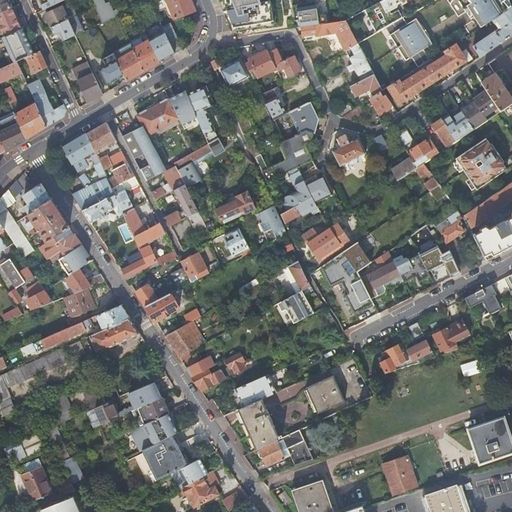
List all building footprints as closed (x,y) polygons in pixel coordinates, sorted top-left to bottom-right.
[(0,0),(0,13),(11,8),(7,0),(0,0)] [(84,0),(90,11),(95,8),(91,0),(84,0)] [(109,3),(105,5),(102,0),(91,0),(95,8),(99,19),(102,24),(113,19),(116,18),(109,3)] [(195,11),(190,0),(166,0),(174,19),(195,11)] [(223,0),(224,1),(225,0),(227,0),(231,10),(224,11),(227,20),(229,26),(230,27),(230,28),(232,31),(248,29),(253,28),(266,25),(274,24),(273,17),(270,1),(260,3),(258,0),(223,0)] [(323,0),(291,0),(293,10),(294,17),(295,21),(299,20),(301,28),(327,24),(326,15),(317,14),(316,4),(323,0)] [(401,3),(403,5),(407,3),(406,0),(405,0),(385,0),(365,11),(376,33),(379,31),(383,28),(384,28),(401,18),(398,11),(391,15),(389,11),(397,7),(398,4),(401,3)] [(492,19),(511,5),(506,0),(457,0),(467,14),(470,18),(473,22),(476,24),(478,23),(481,27),(492,19)] [(62,8),(68,21),(75,18),(69,5),(62,8)] [(481,57),(511,36),(511,6),(511,5),(492,19),(494,22),(495,22),(499,28),(473,46),(481,57)] [(19,27),(11,8),(0,13),(0,27),(2,32),(3,34),(19,27)] [(45,15),(51,28),(68,21),(62,8),(45,15)] [(118,17),(113,19),(117,26),(122,24),(118,17)] [(275,17),(273,17),(274,24),(266,25),(266,29),(277,27),(275,17)] [(423,50),(432,44),(415,19),(406,25),(402,18),(401,18),(384,28),(405,61),(411,58),(418,68),(430,61),(423,50)] [(68,21),(51,28),(54,36),(56,35),(59,34),(61,37),(62,39),(78,32),(75,25),(71,27),(68,21)] [(343,46),(346,51),(358,45),(357,43),(346,21),(327,24),(301,28),(302,37),(317,35),(318,37),(343,33),(349,43),(343,46)] [(174,54),(182,50),(170,25),(162,28),(164,33),(170,44),(169,44),(174,54)] [(164,33),(149,41),(159,63),(167,58),(174,54),(169,44),(170,44),(164,33)] [(16,43),(24,60),(26,59),(40,53),(33,38),(32,36),(25,39),(23,40),(16,43)] [(143,44),(140,39),(131,44),(132,47),(134,50),(143,44)] [(134,51),(144,72),(153,67),(159,63),(149,41),(143,44),(134,50),(134,51)] [(466,61),(455,44),(453,45),(444,51),(447,55),(402,84),(399,80),(394,83),(388,87),(399,104),(466,61)] [(369,66),(358,45),(346,51),(359,76),(362,81),(374,75),(369,66)] [(241,54),(239,48),(232,51),(236,57),(241,54)] [(124,76),(126,81),(136,76),(144,72),(134,51),(130,53),(120,59),(117,61),(124,76)] [(269,55),(267,51),(249,59),(250,62),(246,64),(250,71),(254,70),(258,77),(276,69),(269,55)] [(277,51),(269,55),(276,69),(280,67),(281,70),(284,69),(288,77),(301,71),(294,56),(282,62),(277,51)] [(44,62),(40,53),(26,59),(33,74),(46,67),(44,62)] [(106,85),(124,76),(117,61),(116,59),(113,54),(98,61),(101,67),(106,65),(107,67),(99,71),(106,85)] [(221,66),(218,59),(211,63),(215,70),(221,66)] [(246,64),(245,61),(241,62),(240,59),(220,70),(233,95),(241,91),(245,89),(253,85),(251,81),(254,79),(250,71),(246,64)] [(103,95),(87,62),(72,69),(87,104),(89,103),(103,95)] [(17,63),(0,70),(0,80),(21,72),(17,63)] [(511,86),(501,70),(480,83),(484,89),(486,91),(500,112),(503,109),(509,105),(511,103),(511,86)] [(362,81),(350,87),(355,97),(369,90),(373,97),(380,92),(382,91),(374,75),(362,81)] [(36,104),(47,127),(55,122),(64,117),(66,110),(63,104),(58,107),(54,100),(49,102),(48,101),(47,98),(46,95),(45,93),(44,90),(43,87),(41,83),(39,80),(27,85),(36,104)] [(191,104),(208,144),(218,138),(205,109),(213,105),(206,87),(187,95),(191,104)] [(10,88),(4,91),(12,109),(19,105),(12,94),(10,88)] [(286,114),(274,88),(261,94),(268,107),(270,113),(274,120),(286,114)] [(482,94),(473,100),(474,101),(481,112),(484,116),(494,109),(497,114),(500,112),(486,91),(482,94)] [(183,108),(191,104),(187,95),(186,92),(169,100),(173,108),(181,105),(183,108)] [(380,113),(393,106),(386,95),(383,97),(380,92),(373,97),(370,99),(370,101),(374,106),(375,106),(380,113)] [(123,137),(147,183),(167,171),(148,136),(179,119),(173,108),(169,100),(138,117),(143,126),(123,137)] [(467,122),(473,130),(487,120),(484,116),(481,112),(474,101),(460,111),(464,116),(467,122)] [(310,107),(309,103),(289,112),(300,134),(306,131),(313,133),(313,131),(313,129),(314,127),(314,125),(314,122),(314,120),(314,118),(314,116),(313,114),(312,112),(311,109),(310,107)] [(17,120),(26,141),(27,141),(26,139),(35,134),(47,127),(36,104),(15,115),(17,120)] [(353,110),(341,118),(352,121),(366,111),(361,105),(353,110)] [(336,114),(341,118),(353,110),(350,106),(336,114)] [(263,116),(270,113),(268,107),(260,111),(263,116)] [(236,120),(243,135),(253,130),(252,127),(252,126),(251,123),(250,124),(246,115),(236,120)] [(448,115),(441,119),(456,141),(473,130),(467,122),(464,116),(453,123),(448,115)] [(456,141),(441,119),(432,126),(446,148),(456,141)] [(0,138),(6,151),(7,153),(15,148),(26,141),(17,120),(0,127),(0,138)] [(98,128),(87,135),(96,156),(100,154),(99,153),(98,150),(113,142),(116,141),(107,123),(98,128)] [(405,129),(397,134),(403,146),(411,140),(405,129)] [(310,142),(313,133),(306,131),(300,134),(285,141),(298,167),(302,176),(315,166),(313,163),(312,160),(304,145),(310,142)] [(64,148),(79,175),(78,176),(85,188),(72,195),(82,211),(92,207),(97,204),(101,202),(105,200),(108,198),(109,199),(114,195),(112,189),(108,182),(103,171),(99,161),(97,157),(96,156),(87,135),(87,134),(64,148)] [(357,158),(365,154),(358,139),(350,143),(346,135),(337,140),(341,148),(333,152),(340,166),(349,162),(352,164),(357,162),(357,158)] [(382,135),(374,139),(381,151),(388,147),(382,135)] [(437,140),(433,143),(437,150),(439,153),(443,150),(437,140)] [(456,160),(477,191),(507,171),(486,140),(456,160)] [(288,171),(298,167),(285,141),(285,142),(279,144),(287,160),(273,167),(278,176),(288,171)] [(411,153),(408,155),(410,159),(416,169),(423,164),(439,153),(437,150),(433,153),(426,141),(422,144),(414,149),(410,151),(411,153)] [(98,150),(99,153),(113,145),(113,142),(98,150)] [(196,151),(182,159),(186,166),(212,151),(208,144),(196,151)] [(109,159),(122,152),(120,148),(113,152),(113,154),(108,156),(109,159)] [(99,161),(103,171),(126,160),(122,152),(109,159),(108,156),(102,159),(99,161)] [(392,167),(390,169),(397,181),(399,180),(405,175),(415,169),(416,169),(410,159),(394,169),(392,167)] [(430,192),(439,185),(423,164),(416,169),(415,169),(421,178),(425,174),(429,180),(424,183),(430,192)] [(112,171),(119,185),(132,178),(125,165),(112,171)] [(317,170),(315,166),(302,176),(312,197),(315,203),(333,195),(324,175),(326,174),(323,168),(317,170)] [(288,171),(303,203),(312,197),(302,176),(298,167),(288,171)] [(152,193),(156,200),(173,191),(185,184),(177,169),(165,175),(169,183),(163,186),(162,184),(159,185),(161,188),(152,193)] [(10,187),(0,198),(0,222),(4,229),(13,243),(17,249),(23,258),(34,250),(6,208),(11,205),(15,201),(20,196),(19,194),(23,190),(29,185),(26,180),(29,178),(25,172),(10,187)] [(408,180),(405,175),(399,180),(400,182),(402,184),(408,180)] [(121,210),(123,215),(133,209),(132,207),(132,206),(125,192),(126,189),(129,191),(139,185),(135,177),(132,178),(119,185),(117,186),(112,189),(114,195),(119,205),(121,210)] [(108,182),(112,189),(117,186),(114,179),(108,182)] [(511,182),(465,215),(466,218),(471,227),(478,223),(480,222),(479,222),(486,217),(486,218),(488,217),(488,216),(494,212),(495,212),(496,211),(496,210),(500,207),(501,208),(503,207),(503,206),(511,201),(511,202),(511,211),(511,212),(511,217),(490,228),(486,225),(480,228),(481,231),(474,234),(480,246),(486,259),(511,246),(511,182)] [(60,213),(41,184),(23,196),(27,201),(28,203),(26,205),(24,203),(22,204),(28,214),(21,220),(30,233),(32,232),(31,230),(36,226),(46,242),(69,227),(60,213)] [(165,218),(170,227),(190,216),(198,212),(196,207),(194,203),(185,184),(173,191),(183,211),(180,213),(177,212),(165,218)] [(238,203),(235,204),(229,207),(228,205),(217,210),(221,220),(222,220),(224,224),(245,213),(254,210),(255,209),(247,192),(246,192),(235,198),(236,198),(238,203)] [(82,211),(91,224),(100,218),(101,220),(108,216),(107,214),(115,208),(119,205),(114,195),(109,199),(108,198),(105,200),(101,202),(97,204),(92,207),(82,211)] [(281,215),(285,224),(301,215),(302,216),(311,211),(310,210),(317,207),(315,203),(312,197),(303,203),(281,215)] [(274,206),(264,211),(274,233),(271,235),(274,240),(287,234),(274,206)] [(466,218),(465,215),(462,217),(453,206),(433,220),(439,229),(436,231),(440,239),(443,237),(446,243),(442,246),(446,253),(450,251),(460,273),(468,269),(457,245),(453,238),(463,231),(459,225),(457,222),(459,220),(462,218),(463,220),(466,218)] [(311,211),(316,221),(322,217),(317,207),(310,210),(311,211)] [(123,215),(134,238),(156,225),(155,222),(150,224),(150,225),(143,228),(142,225),(144,223),(143,220),(140,221),(134,209),(133,209),(123,215)] [(198,212),(190,216),(198,231),(206,227),(198,212)] [(314,251),(315,253),(321,261),(349,242),(339,227),(341,225),(340,223),(321,236),(319,234),(316,235),(313,230),(304,236),(314,251)] [(156,225),(134,238),(141,253),(148,269),(159,265),(156,260),(152,250),(150,247),(149,243),(148,241),(165,232),(160,224),(156,225)] [(430,232),(426,225),(421,228),(424,233),(425,234),(431,244),(436,242),(430,232)] [(75,236),(69,227),(46,242),(43,244),(48,250),(57,245),(62,251),(63,253),(65,255),(68,254),(81,245),(75,236)] [(241,231),(240,229),(224,237),(234,256),(249,247),(241,231)] [(244,229),(241,231),(249,247),(252,245),(244,229)] [(446,253),(442,246),(433,230),(430,232),(436,242),(443,254),(446,253)] [(413,243),(409,236),(388,251),(395,263),(400,261),(397,254),(413,243)] [(7,255),(17,249),(13,243),(4,249),(7,255)] [(86,253),(81,245),(68,254),(69,255),(75,265),(80,262),(82,261),(89,257),(86,253)] [(479,263),(486,259),(480,246),(472,250),(479,263)] [(395,263),(388,251),(377,259),(381,268),(361,279),(371,297),(377,293),(378,296),(384,293),(385,289),(383,284),(400,275),(395,263)] [(450,251),(446,253),(443,254),(444,257),(435,262),(433,257),(428,260),(425,261),(435,280),(448,273),(451,278),(460,273),(450,251)] [(163,257),(166,263),(178,259),(178,258),(175,252),(163,257)] [(148,269),(141,253),(127,260),(129,266),(121,270),(128,280),(148,269)] [(199,253),(180,263),(183,268),(191,282),(209,273),(207,268),(199,253)] [(75,265),(69,255),(66,257),(68,261),(69,260),(73,266),(75,265)] [(0,261),(0,263),(16,288),(25,282),(33,277),(26,268),(22,271),(19,273),(14,265),(8,257),(5,259),(0,261)] [(163,257),(156,260),(159,265),(166,263),(163,257)] [(306,276),(299,262),(289,267),(302,291),(310,286),(306,276)] [(33,263),(28,266),(35,276),(38,273),(39,273),(33,263)] [(18,268),(15,264),(14,265),(19,273),(22,271),(19,267),(18,268)] [(302,291),(289,267),(285,269),(289,278),(289,279),(291,284),(293,285),(297,293),(302,291)] [(172,274),(179,289),(190,283),(191,282),(183,268),(172,274)] [(86,280),(79,269),(65,278),(75,293),(86,288),(105,281),(100,274),(86,280)] [(43,280),(38,273),(35,276),(38,281),(41,284),(45,291),(51,288),(44,278),(43,280)] [(403,279),(400,275),(383,284),(385,289),(403,279)] [(24,289),(30,299),(32,298),(27,289),(39,282),(38,281),(24,289)] [(27,301),(32,310),(52,302),(45,291),(39,282),(27,289),(32,298),(30,299),(27,301)] [(158,299),(145,306),(156,322),(179,308),(174,299),(179,296),(183,304),(190,300),(189,298),(195,294),(190,283),(179,289),(158,299)] [(324,283),(316,287),(322,298),(323,299),(330,294),(324,283)] [(357,307),(368,301),(359,283),(339,292),(351,315),(354,316),(358,313),(359,311),(357,307)] [(148,284),(136,293),(145,306),(158,299),(148,284)] [(466,298),(470,307),(476,304),(476,305),(479,304),(479,303),(483,301),(485,305),(484,305),(486,310),(487,309),(489,314),(492,313),(493,314),(499,310),(498,309),(501,308),(495,296),(496,294),(496,293),(496,291),(494,287),(493,287),(492,287),(492,285),(483,290),(482,289),(475,293),(466,298)] [(315,294),(310,286),(302,291),(297,293),(278,304),(282,312),(290,307),(293,311),(296,309),(295,308),(297,307),(295,304),(301,301),(315,294)] [(86,288),(75,293),(64,297),(72,317),(67,319),(70,327),(85,320),(83,313),(87,311),(94,308),(86,288)] [(21,301),(14,290),(8,294),(15,305),(21,301)] [(327,305),(334,301),(330,294),(323,299),(327,305)] [(327,305),(334,315),(342,309),(336,300),(334,301),(327,305)] [(306,310),(301,301),(295,304),(297,307),(300,314),(306,310)] [(371,307),(368,301),(357,307),(359,311),(358,313),(371,307)] [(126,313),(121,305),(90,318),(85,320),(70,327),(41,339),(45,348),(85,330),(84,327),(87,326),(92,324),(99,321),(103,330),(129,319),(126,313)] [(6,321),(22,314),(18,308),(3,316),(6,321)] [(194,321),(201,317),(197,310),(185,317),(189,324),(194,321)] [(273,318),(269,320),(276,333),(280,331),(273,318)] [(139,334),(129,319),(103,330),(90,336),(97,353),(139,334)] [(456,343),(471,336),(463,320),(448,327),(449,328),(456,343)] [(206,343),(194,321),(189,324),(188,325),(201,346),(206,343)] [(416,340),(424,335),(418,323),(409,327),(416,340)] [(201,346),(188,325),(170,335),(165,337),(173,349),(179,358),(184,356),(190,352),(201,346)] [(451,352),(459,349),(456,343),(449,328),(442,331),(441,330),(433,334),(434,336),(441,351),(443,350),(449,347),(451,352)] [(45,348),(41,339),(29,345),(31,350),(41,346),(43,349),(45,348)] [(208,352),(220,346),(216,339),(205,346),(208,352)] [(431,351),(432,351),(427,340),(407,351),(414,365),(418,363),(416,359),(418,358),(419,358),(431,351)] [(85,354),(80,341),(0,375),(0,403),(11,398),(6,389),(85,354)] [(379,359),(386,374),(396,371),(394,367),(408,359),(401,344),(399,345),(392,349),(386,352),(387,354),(379,359)] [(433,354),(431,351),(419,358),(420,361),(433,354)] [(193,357),(190,352),(184,356),(187,361),(193,357)] [(244,361),(239,352),(225,360),(230,369),(232,368),(233,370),(235,374),(245,368),(242,362),(244,361)] [(210,358),(187,370),(192,378),(208,369),(214,366),(212,363),(210,358)] [(137,390),(145,386),(137,368),(124,374),(132,392),(137,390)] [(208,369),(192,378),(198,387),(200,385),(203,390),(225,379),(220,371),(212,375),(208,369)] [(276,393),(268,375),(266,376),(235,390),(244,408),(263,399),(276,393)] [(318,414),(344,402),(333,377),(307,389),(318,414)] [(111,401),(116,399),(107,380),(83,391),(91,410),(95,408),(111,401)] [(154,390),(151,384),(145,386),(137,390),(140,397),(154,390)] [(75,417),(64,392),(51,397),(62,423),(70,420),(75,417)] [(15,410),(11,398),(0,403),(0,416),(0,417),(15,410)] [(169,413),(162,398),(143,407),(149,422),(169,413)] [(263,399),(244,408),(239,410),(243,419),(256,449),(259,448),(276,440),(279,439),(280,439),(266,408),(263,399)] [(118,417),(111,401),(95,408),(103,425),(118,417)] [(178,433),(169,413),(149,422),(132,431),(142,450),(173,435),(178,433)] [(340,421),(337,414),(332,417),(335,424),(340,421)] [(479,464),(511,453),(511,441),(504,417),(468,430),(479,464)] [(70,420),(62,423),(46,430),(53,446),(65,441),(64,437),(55,441),(52,432),(71,423),(70,420)] [(28,438),(20,441),(20,443),(27,457),(53,446),(46,430),(28,438)] [(267,466),(290,456),(295,466),(313,460),(299,430),(280,439),(279,439),(276,440),(259,448),(259,450),(258,453),(260,458),(263,459),(267,466)] [(141,451),(142,450),(132,431),(130,432),(140,452),(141,451)] [(187,465),(173,435),(142,450),(141,451),(156,481),(181,468),(187,465)] [(393,496),(417,487),(407,455),(382,464),(393,496)] [(84,479),(73,457),(71,458),(82,480),(84,479)] [(78,482),(82,480),(71,458),(61,463),(68,476),(72,485),(78,482)] [(200,459),(187,465),(181,468),(190,484),(203,477),(225,464),(221,458),(204,466),(200,459)] [(10,471),(13,480),(4,484),(5,485),(13,481),(23,482),(31,502),(42,497),(42,498),(44,498),(44,497),(53,493),(39,459),(10,471)] [(212,472),(203,477),(190,484),(182,488),(179,489),(183,497),(186,495),(193,508),(219,494),(214,486),(212,481),(216,479),(212,472)] [(61,496),(62,497),(75,491),(72,485),(68,476),(65,478),(61,485),(60,489),(60,492),(61,496)] [(299,511),(333,511),(323,480),(293,491),(299,511)] [(430,511),(465,511),(457,486),(425,496),(430,511)] [(249,499),(243,489),(239,491),(222,501),(228,510),(249,499)] [(79,511),(73,497),(35,511),(79,511)]
